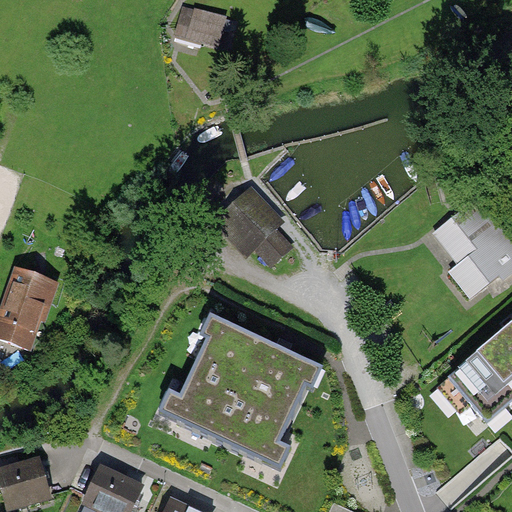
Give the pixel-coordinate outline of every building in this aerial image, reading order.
[(229,17),(190,6),(181,41),(219,52),(229,17)] [(286,223),(241,184),(213,216),(272,268),(293,243),(279,231),(286,223)] [(495,234),(472,206),(446,226),(472,259),(451,275),(471,301),(511,269),(511,233),(506,226),(495,234)] [(59,280),(11,268),(0,312),(0,338),(42,349),(59,280)] [(310,364),(223,324),(214,344),(206,341),(179,400),(189,405),(179,426),(262,464),(271,444),(280,449),(307,390),(300,387),(310,364)] [(511,326),(472,361),(477,367),(454,387),(483,421),(506,401),(511,407),(511,406),(511,326)] [(0,362),(11,365),(15,350),(0,345),(0,362)] [(39,464),(0,474),(0,482),(7,506),(24,501),(26,507),(50,501),(39,464)] [(129,511),(140,489),(102,471),(82,511),(129,511)] [(332,511),(362,511),(337,502),(332,511)]
